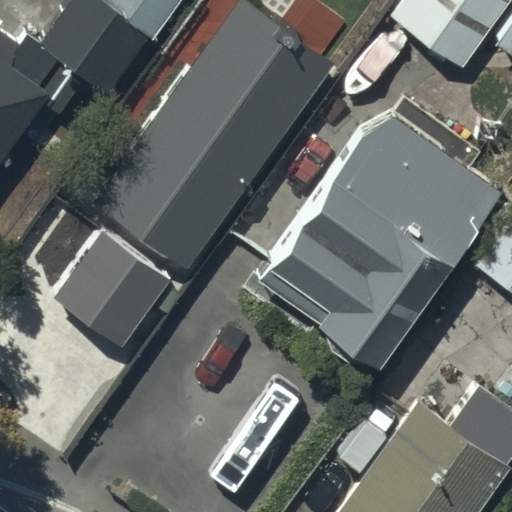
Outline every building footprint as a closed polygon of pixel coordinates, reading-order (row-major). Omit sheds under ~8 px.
[(0,153),(44,93),(35,86),(53,60),(104,97),(145,39),(147,41),(176,0),(68,0),(39,40),(26,31),(17,43),(0,30),(0,153)] [(398,0),(386,18),(457,70),(484,32),(494,39),(490,45),(511,61),(511,3),(508,1),(508,0),(398,0)] [(236,2),(89,202),(179,268),(326,68),(236,2)] [(376,374),(498,187),(465,165),(478,146),(403,95),(389,115),(353,135),(253,287),(316,328),(312,333),(376,374)] [(511,294),(511,222),(479,272),(511,294)] [(101,232),(52,295),(114,344),(163,280),(101,232)] [(413,401),(330,511),(475,511),(507,470),(501,466),(511,451),(511,414),(475,387),(446,425),(413,401)]
